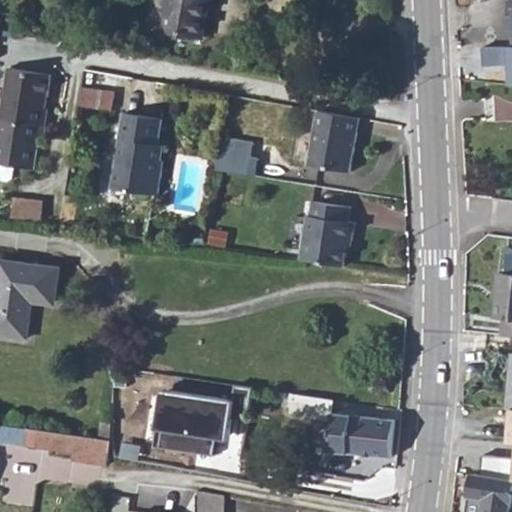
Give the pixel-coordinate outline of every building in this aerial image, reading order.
[(169,0),(165,28),(205,34),(210,0),(169,0)] [(205,34),(165,28),(164,35),(204,41),(205,34)] [(490,79),(511,81),(511,58),(493,57),(490,79)] [(86,67),(82,102),(117,106),(120,71),(86,67)] [(13,69),(5,118),(49,125),(52,109),(47,109),(53,76),(13,69)] [(365,118),(323,111),(314,166),(355,174),(365,118)] [(128,112),(115,187),(161,194),(165,170),(162,169),(166,144),(161,142),(165,119),(128,112)] [(49,125),(5,118),(0,146),(0,178),(11,180),(16,177),(18,165),(37,168),(41,140),(46,141),(49,125)] [(224,133),(223,146),(250,151),(252,138),(224,133)] [(223,146),(219,166),(253,172),(256,153),(250,151),(223,146)] [(14,214),(45,217),(47,198),(16,196),(14,214)] [(312,216),(304,260),(351,267),(356,240),(359,241),(361,224),(353,223),(355,207),(318,201),(316,217),(312,216)] [(0,332),(28,337),(34,298),(56,301),(61,267),(3,259),(0,274),(0,332)] [(505,323),(504,339),(511,339),(511,277),(507,277),(500,276),(498,297),(501,298),(499,322),(505,323)] [(230,401),(157,394),(152,431),(159,432),(156,447),(210,454),(212,442),(224,443),(230,401)] [(333,399),(298,394),(295,414),(331,419),(328,450),(347,453),(352,413),(332,411),(333,399)] [(352,413),(347,453),(390,458),(392,447),(394,419),(352,413)] [(99,419),(97,436),(110,438),(110,420),(99,419)] [(0,422),(0,440),(24,444),(27,426),(0,422)] [(27,426),(24,444),(73,451),(73,458),(108,463),(111,440),(110,438),(97,436),(27,426)] [(478,511),(511,511),(511,475),(476,471),(473,493),(482,494),(478,511)] [(229,511),(232,497),(195,491),(196,511),(229,511)]
